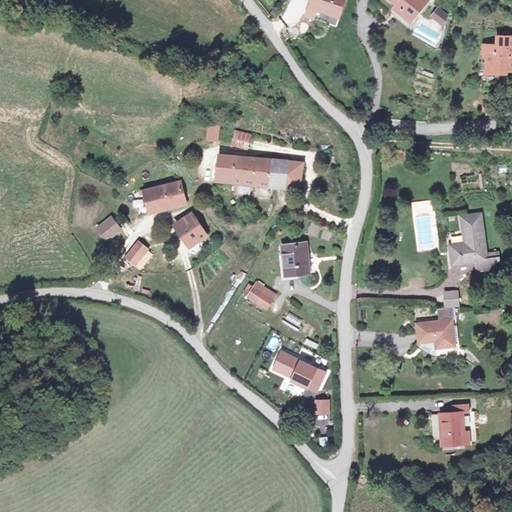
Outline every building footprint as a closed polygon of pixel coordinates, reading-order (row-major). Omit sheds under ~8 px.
[(350,3),(340,0),(318,0),(311,24),(319,26),(321,17),(344,24),(350,3)] [(396,0),(415,13),(412,18),(423,26),(435,10),(426,4),(428,0),(396,0)] [(454,30),(457,20),(450,14),(445,22),(454,30)] [(509,67),(510,67),(511,66),(511,32),(499,33),(499,41),(485,41),(485,52),(491,57),(490,69),(509,69),(509,67)] [(206,124),(206,141),(219,141),(219,124),(206,124)] [(233,149),(248,152),(251,140),(235,137),(233,149)] [(288,193),(288,191),(290,168),(246,162),(223,160),(221,186),(288,193)] [(290,168),(288,191),(301,192),(303,170),(290,168)] [(184,205),(179,184),(179,185),(143,195),(148,217),(184,205)] [(204,237),(190,213),(170,231),(185,253),(204,237)] [(105,242),(122,231),(112,215),(95,225),(105,242)] [(475,216),(456,218),(458,245),(444,246),(446,264),(469,262),(470,272),(493,270),(492,260),(479,261),(475,216)] [(142,256),(136,249),(124,261),(131,268),(142,256)] [(318,278),(313,249),(289,253),(294,283),(318,278)] [(239,269),(235,278),(242,281),(246,273),(239,269)] [(256,280),(245,297),(267,311),(278,294),(256,280)] [(240,302),(256,314),(260,310),(244,297),(240,302)] [(256,314),(240,302),(233,311),(250,324),(256,314)] [(284,320),(299,328),(303,321),(288,312),(284,320)] [(435,326),(435,323),(415,326),(418,347),(435,344),(436,352),(455,350),(451,321),(438,323),(439,325),(435,326)] [(271,336),(266,349),(275,351),(279,338),(271,336)] [(306,338),(304,343),(315,349),(318,344),(306,338)] [(270,372),(318,392),(327,370),(279,350),(270,372)] [(458,352),(455,353),(456,358),(463,362),(465,354),(458,352)] [(314,399),(314,414),(329,414),(329,399),(314,399)] [(469,409),(453,411),(453,418),(441,419),(444,449),(466,447),(463,418),(470,417),(469,409)]
